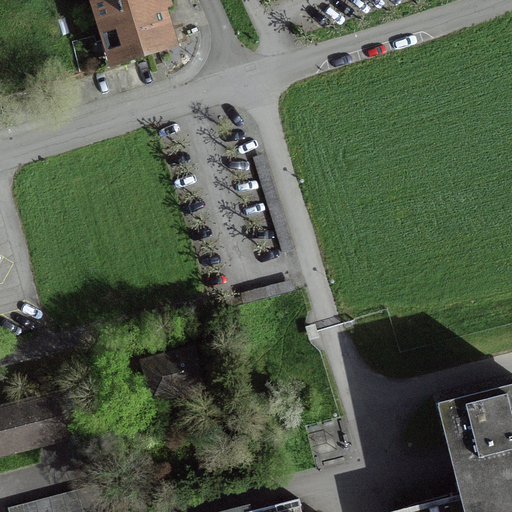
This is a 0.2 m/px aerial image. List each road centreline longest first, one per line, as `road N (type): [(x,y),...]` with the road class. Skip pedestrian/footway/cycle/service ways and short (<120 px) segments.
road 1 (residential): [(241,82),(489,0)]
road 2 (residential): [(0,156),(241,82)]
